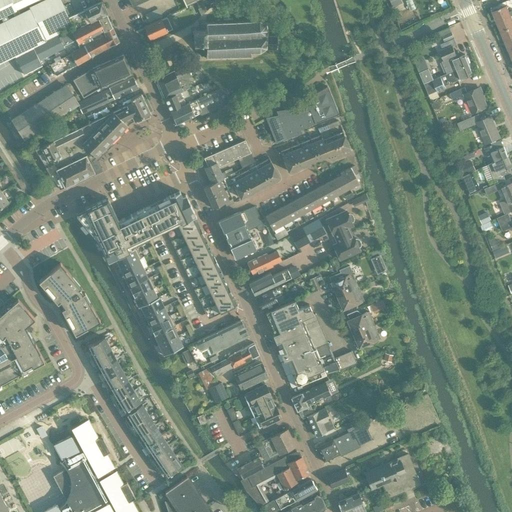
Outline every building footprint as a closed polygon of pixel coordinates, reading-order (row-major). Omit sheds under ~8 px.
[(73,27),(69,17),(64,9),(65,8),(60,0),(47,0),(30,8),(0,22),(0,63),(15,56),(63,32),(73,27)] [(0,0),(0,18),(16,10),(37,0),(0,0)] [(214,0),(199,0),(196,2),(199,8),(215,1),(214,0)] [(90,22),(107,14),(101,1),(85,10),(90,22)] [(511,15),(511,10),(509,12),(507,6),(492,12),(497,22),(511,16),(511,15)] [(80,26),(90,22),(85,10),(69,17),(73,27),(74,29),(80,26)] [(103,31),(113,26),(112,26),(107,14),(90,22),(80,26),(71,31),(79,43),(103,31)] [(511,27),(511,18),(511,16),(497,22),(501,32),(511,27)] [(167,32),(166,31),(169,29),(166,23),(164,18),(161,20),(161,19),(144,27),(149,40),(167,32)] [(205,44),(206,48),(206,59),(251,57),(251,53),(260,53),(266,49),(277,49),(277,36),(267,36),(268,30),(266,23),(260,21),(201,23),(202,30),(192,31),(193,38),(193,45),(205,44)] [(119,42),(114,29),(113,26),(103,31),(104,34),(84,45),(70,53),(70,54),(64,57),(66,61),(69,60),(68,58),(72,56),(77,64),(110,46),(119,42)] [(511,38),(511,27),(501,32),(505,42),(511,38)] [(450,28),(435,34),(437,38),(442,36),(445,43),(455,39),(452,32),(450,28)] [(15,56),(23,74),(42,65),(39,60),(64,48),(61,41),(66,38),(63,32),(15,56)] [(470,64),(465,54),(457,57),(452,46),(442,50),(441,53),(445,60),(442,61),(447,73),(470,64)] [(72,79),(77,88),(82,97),(99,88),(131,74),(124,55),(92,68),(72,79)] [(423,56),(415,59),(418,66),(425,63),(423,56)] [(463,80),(463,79),(474,74),(470,64),(447,73),(441,76),(441,77),(434,80),(433,79),(424,84),(426,88),(429,95),(437,91),(446,88),(445,86),(459,80),(460,81),(463,80)] [(196,67),(193,65),(186,66),(186,65),(157,80),(165,99),(185,90),(184,88),(191,84),(188,78),(191,76),(189,71),(196,67)] [(424,84),(433,79),(429,69),(419,73),(424,84)] [(110,88),(78,103),(82,113),(138,88),(133,77),(109,88),(110,88)] [(65,86),(12,120),(24,139),(78,104),(66,85),(65,86)] [(266,118),(276,143),(302,133),(301,130),(316,123),(330,117),(338,114),(327,86),(302,100),(303,102),(288,108),(289,112),(278,116),(278,115),(266,118)] [(485,100),(479,87),(467,92),(465,87),(450,93),(452,100),(463,95),(471,114),(487,107),(484,100),(485,100)] [(200,116),(228,103),(227,94),(220,88),(189,103),(189,102),(186,104),(171,112),(176,124),(199,114),(200,116)] [(171,112),(186,104),(184,98),(190,96),(187,89),(185,90),(165,99),(170,112),(171,112)] [(151,113),(146,103),(141,94),(130,99),(132,102),(126,105),(75,130),(90,164),(96,158),(128,126),(127,126),(130,123),(134,121),(151,113)] [(443,103),(438,99),(437,98),(432,105),(438,110),(443,103)] [(479,114),(457,123),(460,131),(477,124),(486,144),(500,138),(491,116),(481,120),(479,114)] [(324,131),(334,127),(340,124),(338,120),(322,127),(324,131)] [(95,172),(90,164),(75,130),(35,149),(46,167),(45,167),(47,170),(46,170),(49,175),(47,177),(52,187),(57,185),(60,189),(64,187),(95,172)] [(330,160),(340,156),(351,151),(344,135),(343,135),(342,132),(323,140),(322,137),(322,138),(320,135),(280,151),(288,171),(328,155),(330,160)] [(255,162),(254,160),(245,140),(224,149),(228,157),(217,162),(219,167),(238,158),(242,167),(255,162)] [(508,157),(504,147),(501,140),(491,144),(492,145),(484,148),(488,156),(490,155),(493,163),(508,157)] [(221,173),(219,167),(217,162),(228,157),(224,149),(204,158),(207,166),(204,168),(211,183),(215,182),(223,179),(224,178),(227,176),(234,173),(231,168),(221,173)] [(509,172),(507,168),(511,166),(508,157),(493,163),(488,165),(494,178),(509,172)] [(241,198),(269,182),(279,177),(269,158),(231,179),(241,198)] [(10,172),(14,169),(7,159),(3,161),(10,172)] [(459,167),(463,176),(474,171),(470,162),(459,167)] [(340,173),(341,175),(348,189),(359,183),(354,175),(358,173),(354,165),(340,173)] [(17,182),(20,179),(14,169),(10,172),(17,182)] [(468,193),(469,193),(478,189),(471,173),(461,177),(468,193)] [(340,193),(348,189),(341,175),(333,179),(340,193)] [(22,190),(26,188),(20,179),(17,182),(22,190)] [(226,206),(234,202),(223,179),(215,182),(211,183),(203,187),(213,207),(224,202),(226,206)] [(332,197),(340,193),(333,179),(324,184),(332,197)] [(511,182),(500,187),(506,200),(499,202),(505,214),(505,215),(508,213),(508,212),(511,210),(511,182)] [(324,202),(332,197),(324,184),(316,188),(324,202)] [(316,206),(324,202),(316,188),(308,193),(316,206)] [(179,224),(195,217),(195,216),(185,195),(182,196),(179,191),(118,220),(107,198),(84,209),(85,211),(76,215),(107,251),(111,260),(115,258),(115,257),(131,250),(130,247),(179,224)] [(0,192),(0,208),(8,203),(1,192),(0,192)] [(308,210),(316,206),(308,193),(300,197),(308,210)] [(299,215),(308,210),(300,197),(292,201),(299,215)] [(291,219),(299,215),(292,201),(284,206),(291,219)] [(235,258),(249,251),(256,248),(248,230),(257,226),(259,231),(265,228),(255,206),(240,212),(239,211),(218,221),(223,232),(230,247),(235,258)] [(283,224),(291,219),(284,206),(276,210),(283,224)] [(272,230),(283,224),(276,210),(265,216),(272,230)] [(335,239),(349,232),(347,228),(352,226),(351,223),(352,222),(353,219),(351,215),(349,214),(347,214),(346,211),(326,220),(332,235),(333,234),(335,239)] [(496,216),(491,218),(488,211),(478,216),(482,224),(491,220),(497,218),(496,216)] [(511,221),(508,213),(505,215),(505,214),(497,218),(502,231),(511,227),(511,221)] [(195,217),(179,224),(184,233),(199,226),(195,217)] [(304,227),(312,241),(325,233),(318,219),(304,227)] [(199,226),(184,233),(188,243),(204,236),(199,226)] [(290,234),(297,248),(312,241),(304,227),(290,234)] [(333,245),(333,247),(339,260),(359,251),(358,248),(359,247),(360,244),(358,240),(356,239),(354,239),(352,236),(352,237),(349,232),(335,239),(337,243),(333,245)] [(266,242),(269,240),(267,234),(261,236),(264,242),(266,242)] [(204,236),(188,243),(193,253),(208,246),(204,236)] [(493,249),(498,247),(495,242),(493,236),(488,238),(491,244),(493,249)] [(208,246),(193,253),(198,262),(213,255),(208,246)] [(131,250),(115,257),(115,258),(120,267),(138,258),(133,249),(131,250)] [(274,250),(248,262),(253,275),(271,266),(270,263),(278,260),(274,250)] [(213,255),(198,262),(202,272),(217,265),(213,255)] [(138,258),(120,267),(124,277),(143,268),(138,258)] [(61,309),(63,312),(65,317),(70,326),(75,334),(87,328),(100,321),(96,313),(95,313),(85,293),(84,292),(82,293),(79,289),(81,287),(80,287),(73,278),(66,269),(60,262),(48,272),(49,272),(38,281),(44,288),(51,296),(54,300),(57,303),(59,301),(62,299),(65,301),(64,302),(64,303),(65,302),(67,305),(63,307),(61,309)] [(217,265),(202,272),(207,282),(222,275),(217,265)] [(328,283),(334,297),(358,287),(352,273),(349,266),(339,270),(340,272),(329,277),(331,282),(328,283)] [(143,268),(124,277),(129,287),(147,278),(143,268)] [(248,283),(253,294),(285,279),(284,278),(290,275),(287,269),(272,276),(270,272),(248,283)] [(222,275),(207,282),(211,292),(227,284),(222,275)] [(309,279),(314,291),(320,288),(318,284),(323,281),(321,276),(316,279),(315,277),(309,279)] [(152,288),(147,278),(129,287),(134,297),(152,288)] [(227,284),(211,292),(216,301),(231,294),(227,284)] [(358,287),(334,297),(340,310),(363,300),(358,287)] [(157,297),(152,288),(134,297),(138,307),(140,306),(157,298),(157,297)] [(261,310),(264,308),(270,305),(271,307),(277,304),(283,301),(280,295),(275,298),(271,291),(255,298),(261,310)] [(231,294),(216,301),(221,312),(236,304),(231,294)] [(157,298),(140,306),(145,315),(163,306),(159,296),(157,297),(157,298)] [(25,326),(34,318),(23,305),(17,299),(11,304),(13,306),(8,310),(3,314),(1,312),(0,313),(0,383),(19,373),(20,374),(21,373),(20,370),(25,368),(31,364),(33,367),(44,361),(39,352),(35,343),(34,343),(31,338),(32,338),(28,331),(25,326)] [(339,370),(348,366),(356,363),(351,351),(334,358),(315,313),(313,314),(308,304),(298,309),(294,300),(265,312),(274,334),(272,335),(283,361),(286,360),(297,386),(326,374),(339,370)] [(168,316),(163,306),(145,315),(149,325),(168,316)] [(350,335),(374,325),(368,311),(344,321),(350,335)] [(173,326),(168,316),(149,325),(154,335),(173,326)] [(214,352),(248,336),(240,320),(187,345),(189,349),(183,352),(188,363),(194,360),(195,361),(197,360),(200,366),(217,358),(214,352)] [(350,335),(356,348),(380,338),(374,325),(350,335)] [(177,336),(173,326),(154,335),(159,344),(177,336)] [(177,336),(159,344),(163,355),(182,346),(177,336)] [(98,355),(110,348),(104,337),(93,343),(88,346),(89,347),(91,345),(92,348),(92,349),(94,348),(98,355)] [(215,376),(258,354),(253,343),(228,356),(229,357),(210,367),(215,376)] [(100,368),(116,359),(110,348),(98,355),(101,361),(99,363),(100,363),(101,366),(99,367),(100,368)] [(383,359),(390,362),(392,356),(385,353),(383,359)] [(109,376),(121,369),(116,359),(100,368),(102,367),(104,370),(103,370),(104,370),(106,370),(109,376)] [(255,383),(268,377),(262,363),(234,376),(241,390),(255,383)] [(213,374),(211,370),(209,367),(198,373),(201,380),(213,374)] [(112,389),(127,379),(121,369),(109,376),(113,383),(111,384),(112,384),(113,387),(111,388),(112,389)] [(121,397),(133,390),(127,379),(112,389),(114,388),(116,391),(115,391),(116,392),(118,391),(121,397)] [(291,397),(297,409),(309,404),(331,394),(325,381),(291,397)] [(215,402),(227,396),(221,382),(218,384),(208,388),(215,402)] [(269,393),(266,386),(266,387),(265,385),(265,384),(257,387),(244,394),(243,395),(248,405),(270,395),(269,393)] [(129,407),(140,401),(133,390),(121,397),(125,404),(124,405),(126,408),(124,409),(124,410),(129,407)] [(403,397),(406,403),(414,399),(410,391),(405,393),(406,395),(403,397)] [(270,395),(248,405),(253,416),(265,411),(275,406),(275,405),(274,406),(273,404),(270,398),(269,396),(270,395)] [(136,422),(148,415),(142,404),(131,411),(126,414),(127,414),(129,413),(131,416),(130,416),(133,416),(136,422)] [(311,407),(309,404),(297,409),(298,410),(299,412),(301,417),(313,412),(311,407)] [(275,406),(265,411),(253,416),(258,427),(259,427),(281,417),(280,416),(280,417),(279,415),(279,414),(276,408),(275,406)] [(334,428),(325,408),(318,411),(307,416),(316,436),(334,428)] [(196,417),(200,424),(206,421),(202,414),(196,417)] [(139,435),(154,424),(148,415),(136,422),(140,428),(139,430),(141,433),(139,434),(139,435)] [(348,432),(365,424),(364,423),(361,417),(345,424),(348,432)] [(89,421),(88,419),(86,420),(72,428),(75,433),(71,436),(70,435),(56,443),(54,444),(55,446),(61,458),(62,457),(67,467),(54,474),(55,474),(53,475),(54,477),(53,477),(68,504),(59,509),(56,504),(45,510),(43,511),(138,511),(134,504),(133,504),(131,500),(133,499),(135,498),(134,496),(126,481),(123,483),(117,473),(116,471),(114,473),(114,472),(113,472),(111,467),(113,466),(112,464),(112,463),(106,453),(110,451),(102,437),(101,435),(99,436),(97,437),(95,433),(89,421)] [(149,443),(161,435),(154,424),(139,435),(140,435),(142,434),(144,437),(143,437),(146,436),(149,443)] [(360,445),(372,439),(371,437),(365,424),(348,432),(316,447),(324,462),(339,454),(340,456),(360,446),(360,445)] [(263,445),(258,448),(261,454),(264,459),(269,456),(270,458),(279,453),(279,454),(289,450),(288,449),(294,446),(286,429),(277,434),(262,441),(263,445)] [(153,455),(168,445),(161,435),(149,443),(153,449),(152,450),(153,450),(154,453),(152,454),(153,455)] [(163,463),(175,455),(168,445),(153,455),(153,456),(155,454),(157,457),(159,457),(163,463)] [(282,490),(284,489),(297,482),(295,479),(309,473),(301,457),(299,458),(296,451),(279,459),(271,463),(276,474),(278,477),(273,479),(275,484),(279,482),(282,490)] [(388,498),(404,492),(421,485),(408,454),(364,472),(366,477),(364,478),(367,485),(369,484),(371,489),(382,485),(388,498)] [(171,472),(182,465),(175,455),(163,463),(167,469),(166,470),(166,471),(166,470),(168,473),(166,474),(167,475),(171,472)] [(258,456),(248,461),(253,472),(263,466),(258,456)] [(248,461),(237,467),(242,478),(253,472),(248,461)] [(349,480),(345,469),(344,468),(327,476),(332,488),(349,480)] [(254,472),(240,479),(246,491),(260,506),(262,506),(268,503),(257,484),(266,479),(261,469),(254,472)] [(211,511),(210,511),(204,502),(187,477),(187,476),(165,491),(165,492),(166,492),(171,499),(165,501),(164,501),(168,511),(211,511)] [(276,498),(281,508),(297,499),(297,500),(317,489),(311,479),(291,490),(276,498)] [(358,493),(337,501),(341,511),(358,511),(365,509),(363,506),(365,505),(363,500),(361,501),(358,493)] [(317,511),(324,509),(325,508),(320,497),(316,496),(314,497),(315,498),(301,505),(300,503),(284,511),(283,511),(317,511)] [(265,511),(273,511),(281,508),(276,498),(268,503),(262,506),(265,511)] [(0,511),(5,511),(9,511),(3,500),(0,501),(0,511)] [(374,511),(377,511),(383,510),(380,503),(372,507),(374,511)]
